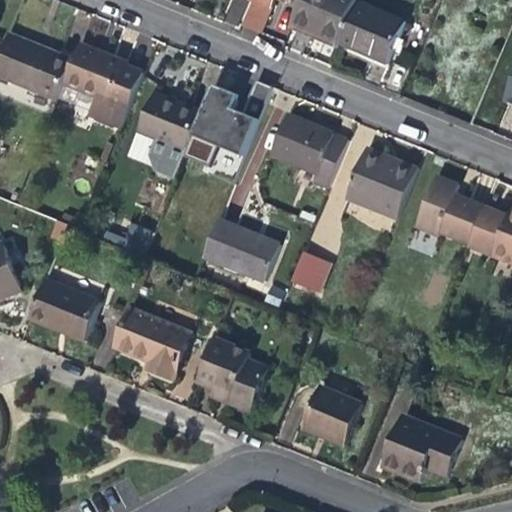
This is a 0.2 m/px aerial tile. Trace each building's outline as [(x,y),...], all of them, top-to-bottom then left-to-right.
[(257,0),(246,27),(264,35),(278,0),(288,0),(295,3),(296,0),(257,0)] [(342,48),(345,41),(361,3),(362,0),(307,0),(295,28),(319,38),(342,48)] [(410,24),(361,3),(345,41),(371,52),(394,62),(410,24)] [(0,75),(59,99),(66,83),(75,60),(47,49),(11,34),(0,60),(0,75)] [(82,44),(75,60),(66,83),(101,97),(94,114),(123,126),(146,72),(127,64),(128,63),(115,57),(82,44)] [(240,73),(223,67),(213,92),(229,98),(240,73)] [(158,142),(188,154),(204,114),(185,106),(158,96),(142,135),(158,142)] [(291,115),(274,155),(321,174),(317,183),(331,188),(351,140),(325,129),(291,115)] [(177,181),(188,154),(158,142),(153,155),(159,174),(177,181)] [(421,170),(400,161),(397,167),(392,165),(368,155),(349,200),(400,221),(421,170)] [(440,232),(471,244),(485,210),(471,205),(472,201),(465,198),(455,194),(459,186),(440,178),(419,229),(438,237),(440,232)] [(511,215),(510,221),(485,210),(471,244),(468,251),(511,268),(511,215)] [(65,238),(71,223),(61,218),(55,234),(65,238)] [(223,219),(207,256),(268,281),(284,244),(255,232),(223,219)] [(0,297),(25,287),(7,244),(0,246),(0,297)] [(305,253),(293,283),(322,294),(334,265),(305,253)] [(31,321),(57,331),(59,327),(71,332),(89,339),(104,301),(49,278),(31,321)] [(135,308),(119,347),(142,357),(155,362),(152,370),(176,379),(195,333),(135,308)] [(220,338),(202,382),(217,388),(214,396),(232,403),(254,412),(272,368),(255,361),(258,354),(220,338)] [(329,438),(348,446),(365,403),(323,386),(306,428),(329,438)] [(407,475),(424,482),(429,467),(450,476),(465,439),(406,414),(385,465),(407,475)]
